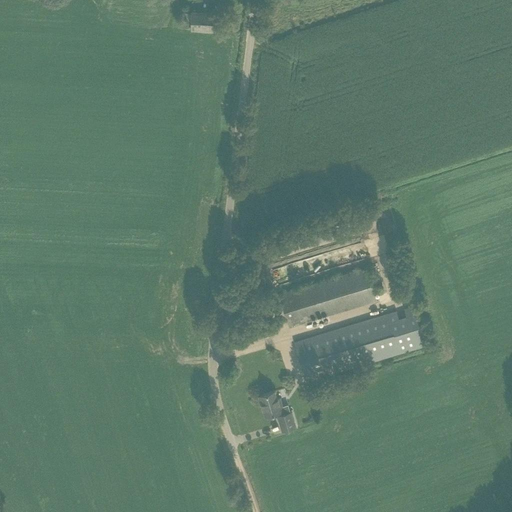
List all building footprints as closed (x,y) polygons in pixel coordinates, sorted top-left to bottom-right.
[(190,28),(216,30),(217,14),(183,12),(183,19),(190,20),(190,28)] [(279,268),(283,282),(292,279),(288,265),(279,268)] [(377,300),(367,267),(279,294),(289,327),(377,300)] [(294,342),(306,381),(426,344),(414,305),(404,308),(406,316),(399,318),(396,311),(294,342)] [(259,395),(265,416),(283,411),(279,397),(277,398),(274,391),(259,395)] [(291,412),(277,416),(282,431),(295,427),(291,412)]
